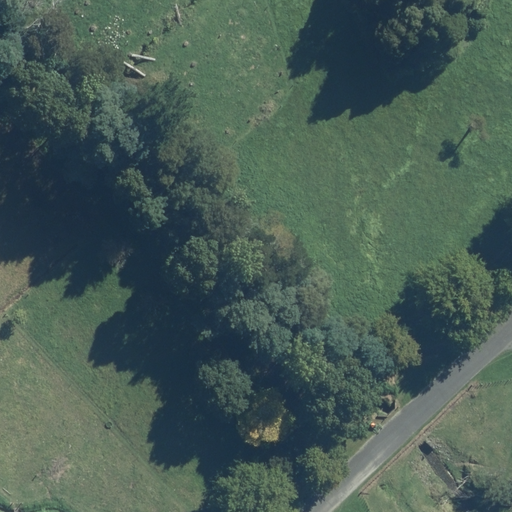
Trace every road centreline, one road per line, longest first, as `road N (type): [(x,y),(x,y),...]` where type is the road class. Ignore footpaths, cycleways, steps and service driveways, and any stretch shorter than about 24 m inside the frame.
road 1 (residential): [(0,97),(360,467)]
road 2 (unclassified): [(360,467),(511,327)]
